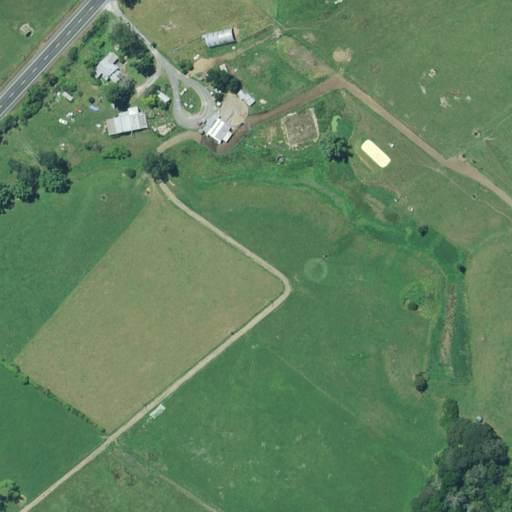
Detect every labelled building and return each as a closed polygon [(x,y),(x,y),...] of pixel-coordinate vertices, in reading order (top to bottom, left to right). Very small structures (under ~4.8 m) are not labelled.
[(32,31),(25,25),(21,31),(28,37),(32,31)] [(237,42),(234,29),(208,35),(211,48),(237,42)] [(111,78),(119,70),(114,65),(117,62),(110,55),(94,73),(100,78),(102,75),(108,81),(111,78)] [(229,75),(226,65),(221,66),(224,76),(229,75)] [(119,70),(111,78),(118,84),(125,76),(119,70)] [(224,94),(218,88),(215,90),(222,97),(224,94)] [(249,96),(243,90),(239,94),(244,100),(245,99),(252,106),(258,101),(251,94),(249,96)] [(172,99),(163,92),(158,98),(168,105),(172,99)] [(231,126),(233,127),(236,127),(238,127),(241,126),(243,125),(245,123),(247,121),(248,119),(249,117),(249,114),(250,112),(249,109),(248,107),(247,104),(246,102),(244,101),(242,99),(239,98),(237,98),(234,98),(232,98),(229,99),(227,100),(225,102),(223,104),(222,106),(221,108),(206,129),(224,142),(226,139),(229,142),(235,134),(231,131),(233,128),(231,126)] [(141,114),(140,107),(131,109),(132,112),(121,114),(122,117),(109,120),(112,136),(150,128),(147,112),(141,114)]
